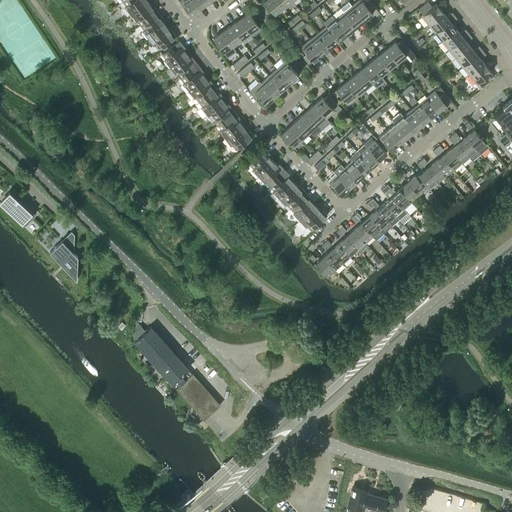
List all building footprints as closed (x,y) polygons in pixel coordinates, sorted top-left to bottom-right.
[(124,6),(129,14),(147,1),(146,0),(122,0),(125,5),(124,6)] [(198,8),(192,0),(179,0),(189,15),(198,8)] [(204,0),(192,0),(198,8),(206,2),(204,0)] [(284,8),(277,0),(263,0),(275,15),(284,8)] [(291,0),(277,0),(284,8),(292,1),(291,0)] [(361,0),(357,0),(351,5),(363,20),(372,13),(370,11),(375,7),(369,0),(364,0),(363,1),(361,0)] [(136,20),(140,25),(158,11),(154,6),(152,8),(147,1),(129,14),(135,21),(136,20)] [(340,8),(343,12),(355,27),(363,20),(351,5),(348,1),(340,8)] [(420,15),(427,24),(442,12),(435,3),(431,6),(428,1),(418,9),(422,13),(420,15)] [(142,30),(147,38),(165,25),(160,18),(162,17),(158,11),(140,25),(143,29),(142,30)] [(427,24),(434,32),(455,16),(451,11),(446,16),(442,12),(427,24)] [(248,12),(239,19),(250,34),(259,28),(248,12)] [(343,12),(334,18),(346,33),(355,27),(343,12)] [(323,21),(326,25),(338,40),(346,33),(334,18),(331,15),(323,21)] [(434,32),(441,41),(456,28),(453,24),(458,20),(455,16),(434,32)] [(239,19),(230,25),(241,40),(250,34),(239,19)] [(402,22),(398,26),(403,31),(407,28),(402,22)] [(165,25),(147,38),(153,45),(154,44),(158,49),(176,36),(172,30),(170,32),(165,25)] [(230,25),(222,31),(233,47),(241,40),(230,25)] [(326,25),(318,32),(330,47),(338,40),(326,25)] [(441,41),(448,49),(468,32),(465,28),(459,32),(456,28),(441,41)] [(233,47),(222,31),(212,38),(226,57),(235,50),(233,47)] [(318,32),(309,39),(321,54),(330,47),(318,32)] [(448,49),(455,57),(470,45),(466,41),(472,37),(468,32),(448,49)] [(395,41),(386,48),(398,63),(406,56),(409,59),(415,55),(401,38),(396,42),(395,41)] [(321,54),(309,39),(300,46),(313,61),(321,54)] [(164,59),(169,67),(186,53),(181,47),(183,45),(179,40),(161,53),(165,58),(164,59)] [(455,57),(461,66),(482,49),(478,45),(473,49),(470,45),(455,57)] [(386,48),(377,54),(390,69),(398,63),(386,48)] [(461,66),(468,74),(483,62),(480,58),(485,54),(482,49),(461,66)] [(176,73),(180,77),(197,64),(193,59),(191,60),(186,53),(169,67),(175,74),(176,73)] [(377,54),(369,61),(381,76),(390,69),(377,54)] [(245,62),(241,57),(232,64),(236,69),(245,62)] [(285,60),(276,68),(289,82),(298,74),(285,60)] [(369,61),(361,68),(373,83),(376,87),(384,80),(381,76),(369,61)] [(468,74),(475,83),(479,88),(490,79),(487,74),(490,71),(483,62),(468,74)] [(182,83),(188,90),(205,77),(200,71),(202,69),(197,64),(180,77),(183,82),(182,83)] [(251,69),(246,64),(238,71),(242,76),(251,69)] [(276,68),(268,75),(281,89),(289,82),(276,68)] [(361,68),(352,75),(364,90),(373,83),(361,68)] [(268,75),(261,82),(274,96),(281,89),(268,75)] [(352,75),(344,82),(356,97),(364,90),(352,75)] [(195,97),(198,101),(216,87),(212,82),(210,84),(205,77),(188,90),(193,98),(195,97)] [(274,96),(261,82),(258,80),(248,90),(255,98),(257,97),(258,96),(265,104),(274,96)] [(356,97),(344,82),(335,89),(347,104),(356,97)] [(434,90),(426,96),(438,110),(451,100),(444,91),(439,86),(434,90)] [(200,107),(206,114),(223,101),(218,94),(220,93),(216,87),(198,101),(202,105),(200,107)] [(321,96),(313,103),(326,117),(334,110),(337,111),(337,112),(341,108),(328,93),(323,97),(321,96)] [(426,96),(418,103),(430,117),(438,110),(426,96)] [(493,113),(500,121),(499,122),(504,128),(497,134),(502,141),(509,135),(511,138),(511,98),(510,97),(501,104),(502,105),(501,107),(493,113)] [(213,120),(217,125),(234,111),(230,106),(228,107),(223,101),(206,114),(212,121),(213,120)] [(313,103),(305,111),(322,128),(330,121),(326,117),(313,103)] [(418,103),(410,109),(422,123),(430,117),(418,103)] [(410,109),(402,116),(414,130),(422,123),(410,109)] [(219,130),(225,138),(242,124),(236,118),(238,116),(234,111),(217,125),(220,129),(219,130)] [(305,111),(297,118),(310,132),(314,136),(322,128),(305,111)] [(391,118),(394,122),(406,136),(414,130),(402,116),(399,112),(391,118)] [(297,118),(289,125),(302,139),(310,132),(297,118)] [(394,122),(387,128),(398,142),(406,136),(394,122)] [(242,124),(225,138),(230,145),(232,144),(235,149),(253,135),(249,130),(247,131),(242,124)] [(302,139),(289,125),(281,133),(294,147),(302,139)] [(398,142),(387,128),(378,135),(390,149),(398,142)] [(474,128),(466,135),(477,149),(480,153),(489,146),(485,142),(474,128)] [(459,136),(455,139),(458,142),(469,156),(472,159),(480,153),(477,149),(466,135),(461,139),(459,136)] [(371,136),(363,143),(378,159),(386,152),(371,136)] [(454,144),(450,148),(461,162),(469,156),(458,142),(455,139),(452,141),(454,144)] [(363,143),(356,150),(371,166),(378,159),(363,143)] [(251,169),(258,176),(273,161),(268,155),(270,153),(265,148),(264,149),(261,146),(252,155),(254,158),(249,163),(253,168),(251,169)] [(450,148),(442,154),(453,168),(461,162),(450,148)] [(348,157),(351,160),(363,173),(371,166),(356,150),(348,157)] [(318,157),(314,152),(306,160),(310,165),(318,157)] [(442,154),(434,161),(445,175),(453,168),(442,154)] [(326,163),(321,158),(313,165),(318,170),(315,173),(317,174),(325,167),(323,165),(326,163)] [(351,160),(344,167),(356,180),(363,173),(351,160)] [(265,181),(269,186),(285,170),(281,165),(279,167),(273,161),(258,176),(264,183),(265,181)] [(434,161),(426,167),(437,181),(445,175),(434,161)] [(341,164),(333,171),(336,174),(349,187),(356,180),(344,167),(341,164)] [(416,176),(415,176),(421,182),(423,180),(428,186),(429,188),(437,181),(426,167),(416,176)] [(272,191),(278,198),(294,183),(288,177),(290,175),(285,170),(269,186),(273,190),(272,191)] [(336,174),(328,181),(341,194),(349,187),(336,174)] [(414,174),(406,181),(418,194),(428,186),(423,180),(421,182),(415,176),(416,176),(414,174)] [(406,181),(399,188),(411,201),(418,194),(406,181)] [(286,203),(290,207),(306,192),(301,187),(300,189),(294,183),(278,198),(285,204),(286,203)] [(399,188),(391,195),(403,208),(411,201),(399,188)] [(4,198),(0,201),(0,202),(6,208),(5,208),(7,210),(7,209),(24,225),(28,221),(35,214),(19,200),(19,199),(10,191),(4,198)] [(292,213),(299,220),(315,205),(309,199),(311,197),(306,192),(290,207),(294,212),(292,213)] [(391,195),(383,201),(396,215),(399,218),(406,212),(403,208),(391,195)] [(372,197),(369,200),(373,205),(376,208),(388,221),(391,225),(399,218),(396,215),(383,201),(379,205),(376,202),(372,197)] [(315,205),(299,220),(305,226),(306,225),(311,230),(327,214),(322,209),(320,211),(315,205)] [(376,208),(368,215),(380,228),(388,221),(376,208)] [(368,215),(360,222),(373,235),(376,239),(384,232),(380,228),(368,215)] [(360,222),(353,229),(365,242),(373,235),(360,222)] [(353,229),(345,235),(357,249),(361,253),(368,246),(365,242),(353,229)] [(71,231),(49,251),(76,280),(77,255),(73,252),(74,234),(71,231)] [(345,235),(338,242),(350,256),(357,249),(345,235)] [(338,242),(330,249),(342,262),(350,256),(338,242)] [(330,249),(322,256),(334,269),(342,262),(330,249)] [(334,269),(322,256),(314,263),(327,276),(334,269)] [(125,354),(96,322),(87,329),(116,361),(125,354)] [(151,326),(134,341),(172,383),(172,382),(188,369),(188,368),(151,326)] [(176,387),(204,419),(220,404),(192,373),(188,369),(172,382),(176,387)] [(205,477),(201,480),(227,509),(231,506),(205,477)] [(346,510),(354,511),(359,511),(365,490),(352,487),(346,510)] [(365,490),(359,511),(381,511),(386,498),(365,493),(366,491),(365,490)]
